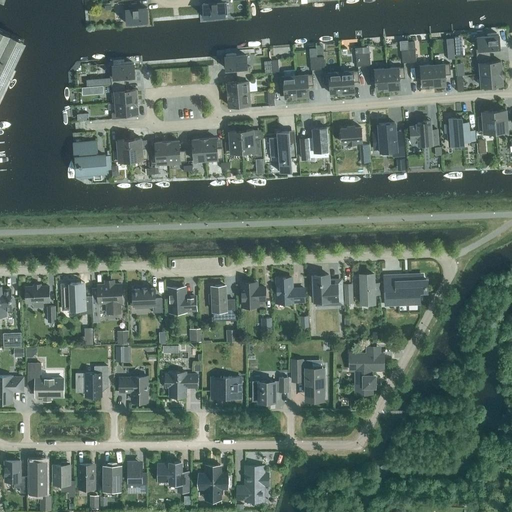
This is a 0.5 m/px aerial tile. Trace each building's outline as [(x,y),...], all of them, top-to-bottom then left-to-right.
[(215,15),(228,14),(226,0),(213,0),(214,2),(203,3),(204,16),(206,16),(206,19),(215,19),(215,15)] [(148,20),(147,7),(137,8),(136,2),(123,3),(124,22),(137,21),(138,25),(146,24),(146,20),(148,20)] [(0,92),(23,43),(0,32),(0,92)] [(500,47),(499,35),(497,35),(497,33),(488,33),(489,36),(478,37),(479,48),(476,48),(476,56),(490,55),(490,48),(500,47)] [(454,36),(456,56),(463,56),(462,36),(454,36)] [(370,65),(369,52),(362,53),(363,65),(370,65)] [(227,56),(225,56),(226,69),(236,68),(237,74),(250,73),(250,66),(247,66),(246,55),(235,56),(235,53),(227,54),(227,56)] [(363,65),(362,53),(355,53),(356,66),(363,65)] [(491,61),(490,55),(476,56),(477,63),(480,63),(481,74),(502,72),(501,61),(491,61)] [(279,72),(278,59),(271,60),(272,72),(279,72)] [(135,76),(134,64),(132,64),(132,61),(124,62),(124,64),(113,65),(114,77),(111,77),(112,84),(125,83),(125,77),(135,76)] [(451,74),(450,63),(432,64),(434,85),(446,85),(445,75),(451,74)] [(434,85),(432,64),(415,66),(416,77),(421,76),(422,86),(434,85)] [(405,78),(404,66),(387,68),(388,89),(400,88),(399,78),(405,78)] [(388,89),(387,68),(369,69),(370,80),(376,80),(377,90),(388,89)] [(358,70),(341,71),(343,93),(354,92),(354,82),(359,81),(358,70)] [(343,93),(341,71),(324,73),(324,84),(330,84),(331,93),(343,93)] [(503,84),(502,72),(481,74),(482,86),(503,84)] [(251,81),(250,73),(237,74),(237,81),(227,82),(228,94),(249,92),(248,81),(251,81)] [(308,85),(313,85),(313,74),(295,75),(297,96),(309,95),(308,85)] [(297,96),(295,75),(278,76),(279,88),(284,87),(285,97),(297,96)] [(137,101),(136,89),(126,90),(125,83),(112,84),(112,92),(115,91),(116,102),(137,101)] [(250,104),(249,92),(228,94),(229,105),(250,104)] [(138,113),(137,101),(116,102),(116,109),(111,110),(112,118),(128,117),(128,113),(138,113)] [(511,118),(507,119),(506,109),(494,110),(496,131),(511,130),(511,118)] [(496,131),(494,110),(482,111),(483,117),(478,117),(478,121),(478,122),(478,133),(496,131)] [(462,122),(461,117),(450,118),(450,124),(445,124),(446,132),(451,132),(452,144),(464,144),(463,140),(474,139),(474,130),(469,131),(468,121),(462,122)] [(431,130),(431,121),(424,122),(424,120),(423,120),(423,122),(417,122),(417,125),(410,126),(411,139),(418,138),(418,143),(432,142),(432,144),(438,144),(437,129),(431,130)] [(396,134),(395,122),(379,123),(379,132),(373,133),(374,145),(380,144),(381,151),(381,153),(383,154),(388,154),(389,152),(389,151),(393,150),(393,152),(396,155),(404,155),(402,134),(396,134)] [(326,127),(313,128),(314,141),(309,141),(309,140),(301,140),(302,158),(310,158),(310,154),(315,154),(315,156),(329,155),(328,150),(326,127)] [(361,127),(341,128),(342,142),(349,142),(349,144),(356,143),(356,141),(362,141),(361,127)] [(254,139),(253,129),(241,130),(243,151),(253,150),(253,156),(261,156),(260,139),(254,139)] [(243,151),(241,130),(230,131),(230,141),(225,141),(226,153),(226,152),(243,151)] [(295,141),(290,141),(289,130),(279,131),(276,131),(277,131),(278,136),(265,137),(265,138),(269,137),(269,143),(270,143),(271,160),(271,156),(279,156),(280,171),(279,171),(279,172),(292,171),(292,173),(291,157),(297,157),(295,141)] [(217,147),(216,137),(204,138),(206,159),(223,158),(224,158),(223,147),(217,147)] [(142,148),(141,138),(129,139),(131,160),(148,159),(148,147),(142,148)] [(206,159),(204,138),(193,139),(194,160),(206,159)] [(131,160),(129,139),(118,140),(118,150),(113,150),(114,161),(131,160)] [(180,150),(179,140),(167,141),(169,162),(186,161),(185,150),(180,150)] [(98,155),(96,141),(74,143),(74,153),(79,152),(81,177),(93,176),(92,172),(106,171),(105,155),(98,155)] [(169,162),(167,141),(155,142),(156,152),(151,152),(151,164),(169,162)] [(325,274),(325,273),(317,273),(318,275),(314,275),(314,289),(313,289),(313,296),(314,296),(315,300),(326,299),(326,303),(341,303),(341,284),(329,284),(329,274),(325,274)] [(374,284),(374,274),(360,274),(361,302),(375,302),(375,294),(380,294),(379,284),(374,284)] [(405,276),(405,275),(386,276),(387,292),(385,292),(386,305),(416,303),(415,292),(427,291),(427,279),(423,279),(422,275),(405,276)] [(304,301),(304,288),(292,289),(292,278),(277,278),(277,294),(276,294),(276,302),(304,301)] [(93,313),(92,296),(85,296),(85,282),(70,283),(70,284),(62,284),(62,288),(63,305),(63,309),(72,309),(80,309),(80,313),(93,313)] [(108,313),(120,313),(119,301),(122,301),(122,284),(98,285),(98,295),(92,295),(93,312),(93,322),(99,321),(99,312),(98,302),(107,302),(108,313)] [(250,288),(250,284),(242,284),(243,306),(251,306),(251,303),(258,303),(258,299),(265,299),(265,287),(250,288)] [(226,300),(225,285),(212,285),(212,294),(209,294),(210,302),(213,302),(213,310),(220,310),(221,319),(235,319),(234,299),(226,300)] [(353,304),(353,285),(345,285),(346,304),(353,304)] [(49,286),(26,287),(26,302),(49,301),(49,286)] [(11,289),(2,289),(2,287),(0,287),(0,315),(6,315),(6,309),(12,309),(11,289)] [(185,297),(184,287),(170,287),(171,307),(185,307),(185,310),(196,309),(196,296),(185,297)] [(153,312),(163,312),(162,297),(156,298),(155,288),(147,288),(141,288),(133,289),(133,304),(141,304),(148,304),(148,303),(152,303),(153,312)] [(56,321),(55,305),(47,305),(48,322),(56,321)] [(272,331),(272,317),(261,318),(262,332),(272,331)] [(201,342),(200,328),(189,328),(190,342),(201,342)] [(238,341),(237,329),(226,329),(227,341),(238,341)] [(129,344),(128,330),(117,330),(118,344),(129,344)] [(22,346),(21,332),(3,333),(4,347),(22,346)] [(126,360),(126,346),(115,346),(116,361),(126,360)] [(37,352),(37,348),(27,348),(27,357),(32,357),(37,352)] [(384,353),(381,353),(350,353),(350,369),(356,369),(356,378),(355,379),(355,385),(356,386),(356,388),(372,388),(372,386),(375,386),(375,375),(372,375),(372,369),(384,369),(384,353)] [(323,376),(325,376),(325,368),(323,368),(323,365),(322,365),(322,360),(307,360),(302,360),(302,359),(293,359),(293,380),(302,380),(302,379),(306,379),(306,394),(323,394),(323,376)] [(63,396),(63,378),(40,378),(40,363),(28,363),(28,379),(36,379),(36,396),(63,396)] [(86,388),(86,396),(101,395),(101,385),(108,385),(108,366),(95,366),(95,372),(86,372),(86,376),(78,376),(79,388),(86,388)] [(170,387),(170,395),(186,395),(186,386),(190,386),(190,387),(197,387),(197,373),(186,374),(186,371),(170,371),(170,374),(166,374),(166,387),(170,387)] [(23,391),(23,376),(12,376),(12,375),(0,374),(0,399),(12,400),(12,390),(16,390),(16,391),(23,391)] [(147,399),(147,376),(132,376),(132,377),(120,377),(119,377),(120,392),(121,392),(132,391),(132,399),(147,399)] [(240,398),(239,376),(223,376),(223,381),(213,381),(213,391),(219,391),(219,398),(240,398)] [(280,381),(253,381),(253,390),(259,390),(259,401),(275,401),(275,391),(288,391),(288,377),(280,377),(280,381)] [(20,476),(20,460),(6,460),(5,460),(5,461),(5,480),(5,481),(6,481),(15,481),(15,487),(20,487),(20,492),(27,492),(27,476),(20,476)] [(129,461),(129,486),(140,486),(140,488),(146,488),(146,474),(141,474),(141,464),(136,464),(136,461),(129,461)] [(31,462),(31,489),(45,489),(46,489),(46,462),(45,462),(31,462)] [(188,491),(188,472),(181,472),(181,462),(170,462),(170,464),(158,464),(158,478),(170,478),(170,482),(178,482),(178,491),(188,491)] [(70,486),(70,480),(70,465),(69,465),(69,464),(54,465),(54,482),(54,483),(61,483),(61,490),(62,490),(69,490),(69,496),(75,496),(75,486),(70,486)] [(221,473),(221,464),(206,464),(206,473),(199,473),(199,488),(206,488),(206,500),(221,499),(221,488),(228,488),(228,473),(221,473)] [(94,473),(94,465),(79,465),(79,488),(94,488),(94,480),(95,480),(95,473),(94,473)] [(105,465),(105,489),(106,489),(107,490),(118,490),(119,489),(120,489),(120,465),(105,465)] [(268,485),(268,473),(264,473),(264,465),(245,465),(245,485),(237,485),(237,499),(245,499),(245,500),(254,500),(254,495),(259,495),(259,485),(268,485)] [(51,510),(51,495),(40,495),(40,510),(51,510)] [(99,508),(99,495),(90,495),(90,508),(99,508)]
